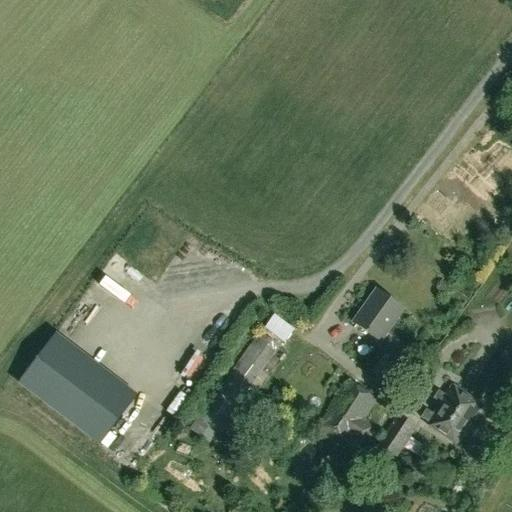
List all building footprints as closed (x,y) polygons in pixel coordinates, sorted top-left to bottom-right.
[(379,342),(403,309),(377,290),(353,323),(379,342)] [(209,443),(280,346),(259,332),(189,429),(209,443)] [(19,384),(99,444),(135,396),(56,336),(19,384)] [(201,348),(179,358),(189,379),(210,369),(201,348)] [(359,446),(373,425),(364,419),(376,400),(348,381),(319,425),(348,444),(350,440),(359,446)] [(480,406),(452,388),(446,396),(438,391),(433,399),(441,404),(434,415),(426,410),(420,418),(429,423),(427,425),(456,443),(480,406)] [(406,410),(384,445),(402,457),(424,421),(406,410)] [(106,445),(120,455),(136,434),(122,423),(106,445)]
